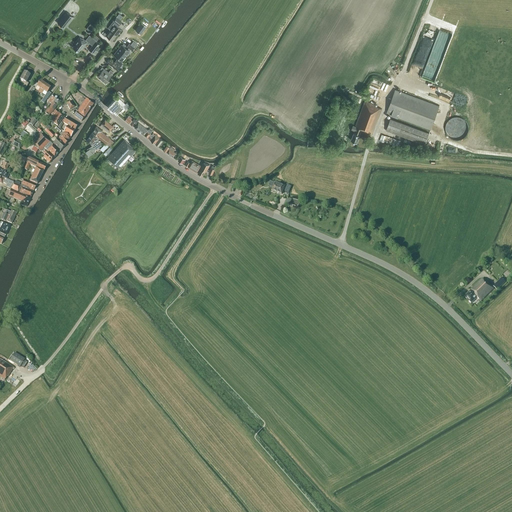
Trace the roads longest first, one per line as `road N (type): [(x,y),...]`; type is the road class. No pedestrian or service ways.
road 1 (tertiary): [(511,375),(415,282),(214,188),(80,88)]
road 2 (track): [(311,511),(131,307),(112,297),(65,385)]
road 3 (unclassified): [(29,207),(80,125),(61,103),(62,77)]
